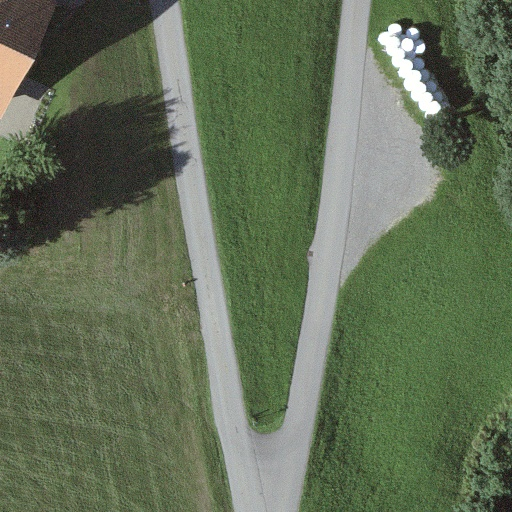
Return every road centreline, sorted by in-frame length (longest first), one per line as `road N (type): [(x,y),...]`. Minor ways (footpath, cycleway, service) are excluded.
road 1 (track): [(167,0),(250,511)]
road 2 (track): [(355,0),(298,511)]
